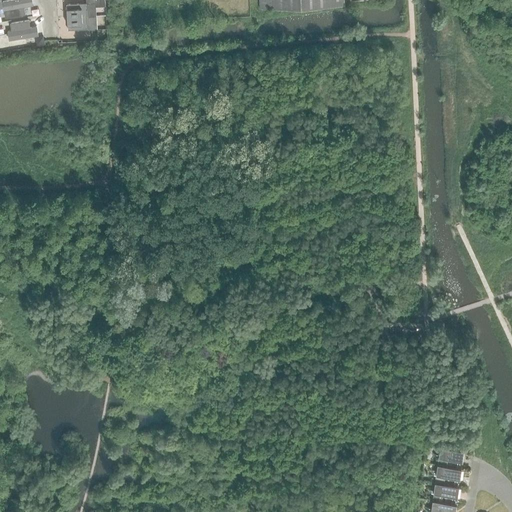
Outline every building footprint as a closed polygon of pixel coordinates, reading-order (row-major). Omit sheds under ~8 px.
[(31,0),(9,0),(2,1),(5,17),(34,12),(31,0)] [(66,4),(67,17),(96,15),(96,6),(96,2),(86,3),(66,4)] [(97,28),(96,15),(67,17),(68,30),(97,28)] [(35,19),(6,24),(9,40),(38,34),(35,19)] [(459,467),(462,449),(440,446),(437,464),(459,467)] [(457,485),(458,478),(459,467),(437,464),(435,482),(457,485)] [(435,482),(432,500),(454,503),(457,485),(435,482)] [(453,511),(454,503),(432,500),(430,511),(453,511)]
